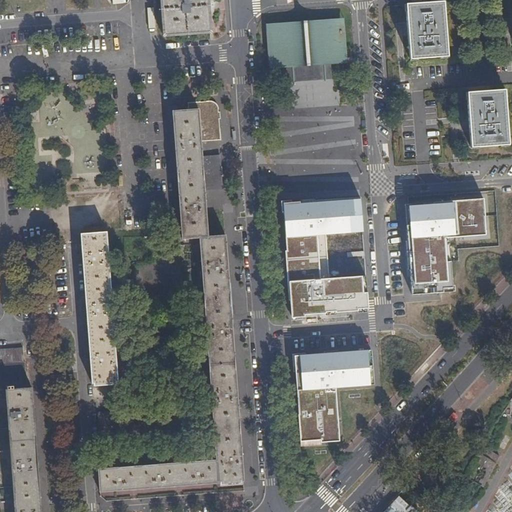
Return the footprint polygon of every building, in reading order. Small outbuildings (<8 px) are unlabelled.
[(158,0),(161,38),(211,34),(208,0),(158,0)] [(443,1),(405,4),(409,59),(447,57),(443,1)] [(341,33),(340,29),(339,29),(338,24),(337,23),(336,21),(333,21),(275,25),(273,25),(272,27),(271,28),(270,30),(273,61),(274,63),(275,64),(276,66),(278,66),(289,66),(290,71),(290,73),(291,74),(293,75),(295,75),(305,71),(310,71),(311,74),(312,75),(313,77),(314,77),(316,77),(319,76),(320,73),(319,67),(318,67),(318,63),(337,62),(339,61),(340,60),(341,58),(339,33),(341,33)] [(466,93),(470,147),(508,145),(504,90),(466,93)] [(97,469),(99,491),(243,480),(225,235),(207,237),(204,190),(222,189),(220,155),(202,156),(201,141),(220,140),(218,119),(220,119),(220,112),(217,112),(217,107),(216,104),(214,102),(211,101),(186,102),(187,109),(172,111),(181,239),(199,237),(216,460),(97,469)] [(359,197),(282,204),(291,316),(367,311),(365,276),(328,279),(324,234),(362,232),(359,197)] [(482,200),(405,206),(412,293),(452,291),(448,238),(485,235),(482,200)] [(106,232),(79,233),(90,384),(117,382),(106,232)] [(40,511),(31,387),(26,388),(25,362),(24,362),(23,348),(0,349),(0,390),(5,390),(14,511),(40,511)] [(371,350),(293,356),(300,444),(339,441),(335,388),(374,384),(371,350)] [(97,412),(99,439),(198,432),(196,405),(97,412)] [(478,453),(464,476),(483,487),(496,463),(499,456),(486,449),(482,455),(478,453)]
